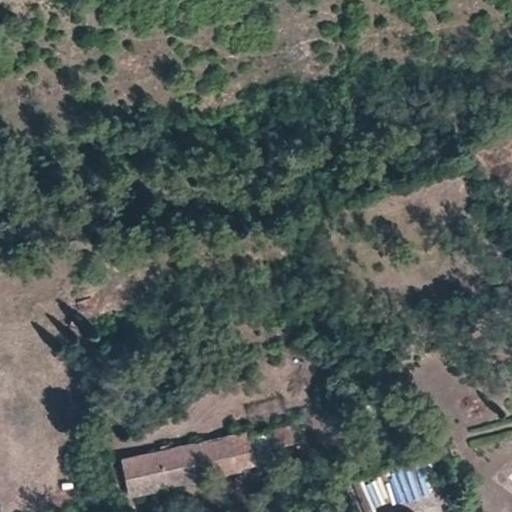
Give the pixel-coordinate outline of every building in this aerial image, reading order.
[(264,434),(267,447),(293,441),(290,427),(264,434)] [(255,465),(254,462),(248,437),(247,434),(228,438),(236,469),(255,465)] [(270,459),(267,447),(264,434),(248,437),(254,462),(270,459)] [(228,438),(196,445),(204,479),(237,473),(236,469),(228,438)] [(204,479),(196,445),(168,452),(167,446),(159,447),(160,453),(121,462),(128,495),(129,495),(129,496),(130,496),(131,496),(204,479)] [(420,462),(393,471),(402,499),(429,491),(420,462)]
